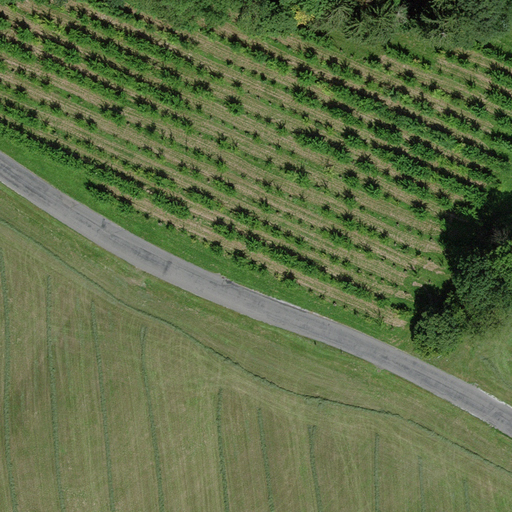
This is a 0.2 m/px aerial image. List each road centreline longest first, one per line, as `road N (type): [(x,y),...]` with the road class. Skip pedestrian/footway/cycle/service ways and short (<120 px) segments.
road 1 (unclassified): [(0,165),(134,260),(325,330),(511,426)]
road 2 (track): [(134,260),(0,438)]
